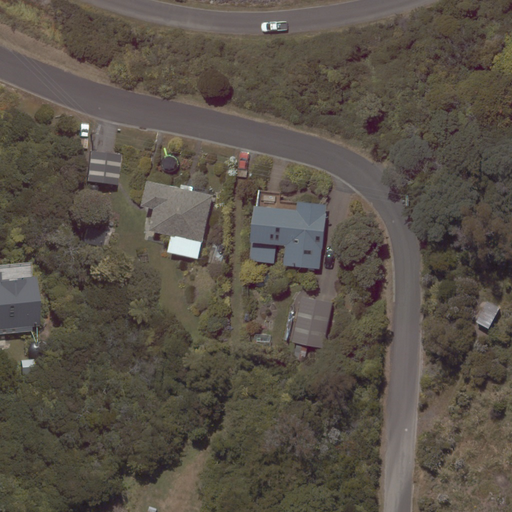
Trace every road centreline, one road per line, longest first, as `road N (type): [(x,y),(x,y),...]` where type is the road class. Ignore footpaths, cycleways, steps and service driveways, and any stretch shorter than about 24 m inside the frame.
road 1 (residential): [(396,511),(408,255),(399,222),(375,188),(318,151),(62,89),(0,63)]
road 2 (track): [(250,133),(237,220),(235,373),(209,442),(176,473),(165,500)]
road 3 (residential): [(111,0),(185,18),(263,22),(404,0)]
